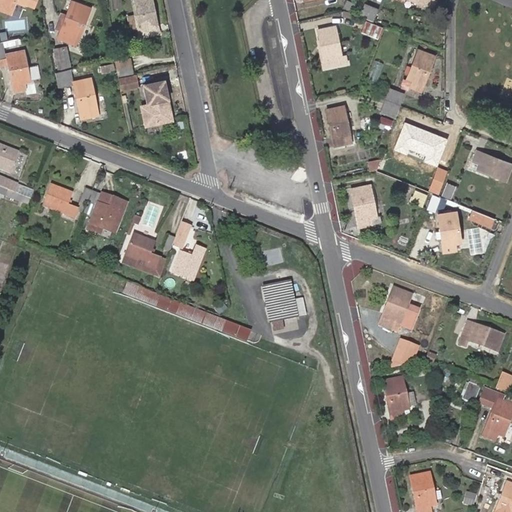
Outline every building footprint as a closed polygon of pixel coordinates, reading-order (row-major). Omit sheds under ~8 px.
[(0,0),(0,14),(3,16),(6,10),(12,12),(16,0),(0,0)] [(132,0),(135,15),(139,31),(140,38),(159,34),(152,0),(132,0)] [(360,6),(347,0),(346,0),(343,7),(356,13),(360,6)] [(60,30),(57,37),(69,41),(72,35),(78,37),(89,8),(71,1),(66,14),(60,30)] [(378,10),(365,5),(360,16),(373,21),(378,10)] [(10,18),(12,12),(6,10),(3,16),(10,18)] [(60,30),(66,14),(61,12),(55,29),(60,30)] [(139,31),(135,15),(128,17),(132,32),(139,31)] [(2,28),(0,28),(0,37),(5,37),(6,41),(12,39),(16,38),(16,36),(19,27),(3,21),(2,28)] [(383,27),(366,21),(362,32),(378,39),(383,27)] [(318,30),(326,66),(336,64),(347,62),(346,55),(341,56),(335,26),(318,30)] [(78,37),(72,35),(69,41),(75,44),(78,37)] [(6,41),(0,42),(0,57),(4,57),(1,46),(13,43),(12,39),(6,41)] [(417,50),(406,78),(412,81),(409,87),(420,91),(434,56),(417,50)] [(7,56),(8,62),(15,90),(26,88),(25,82),(31,81),(24,51),(7,54),(7,56)] [(55,54),(59,72),(68,70),(65,57),(64,52),(55,54)] [(130,58),(115,62),(116,70),(132,66),(130,58)] [(132,66),(116,70),(118,78),(134,75),(132,66)] [(68,70),(59,72),(56,73),(59,88),(71,85),(68,70)] [(121,90),(139,86),(137,74),(134,75),(118,78),(121,90)] [(412,81),(406,78),(403,87),(409,89),(409,87),(412,81)] [(74,82),(82,117),(92,116),(99,114),(97,108),(91,79),(74,82)] [(145,85),(151,116),(157,115),(159,121),(172,118),(164,81),(145,85)] [(389,89),(385,99),(400,105),(404,95),(389,89)] [(400,105),(385,99),(377,96),(376,100),(384,103),(380,112),(395,119),(396,116),(399,109),(400,105)] [(327,110),(335,146),(345,144),(352,142),(351,135),(344,106),(327,110)] [(411,113),(399,109),(396,116),(408,120),(411,113)] [(440,139),(405,126),(400,142),(427,152),(429,147),(436,150),(440,139)] [(19,151),(0,144),(0,167),(11,172),(19,151)] [(434,156),(436,150),(429,147),(427,152),(434,156)] [(477,169),(505,180),(511,164),(477,150),(472,162),(479,164),(477,169)] [(381,157),(380,159),(376,169),(383,172),(388,159),(381,157)] [(376,169),(380,159),(370,162),(372,171),(376,169)] [(437,168),(429,189),(433,191),(437,193),(446,171),(437,168)] [(0,176),(0,185),(16,191),(19,183),(0,176)] [(456,186),(447,183),(442,195),(451,199),(456,186)] [(68,204),(73,192),(52,184),(43,205),(74,217),(77,208),(68,204)] [(16,191),(0,185),(0,192),(21,201),(24,194),(16,191)] [(351,190),(359,227),(372,225),(381,223),(380,216),(376,216),(370,185),(351,190)] [(84,208),(91,191),(85,188),(81,200),(78,206),(81,207),(84,208)] [(416,190),(411,202),(423,207),(428,195),(416,190)] [(101,194),(91,191),(84,208),(83,212),(92,216),(98,202),(101,194)] [(101,194),(98,202),(111,207),(114,197),(101,192),(101,194)] [(31,197),(24,194),(21,201),(29,204),(31,197)] [(128,202),(122,200),(114,197),(111,207),(98,202),(92,216),(87,229),(95,232),(98,226),(110,231),(115,219),(121,222),(128,202)] [(493,219),(482,215),(473,211),(470,218),(479,222),(491,226),(493,219)] [(461,242),(455,212),(438,214),(444,251),(455,249),(454,242),(461,242)] [(135,218),(132,226),(137,228),(141,220),(135,218)] [(121,222),(115,219),(110,231),(116,233),(121,222)] [(140,260),(157,266),(161,258),(150,254),(155,242),(134,234),(123,264),(136,269),(140,260)] [(170,250),(175,238),(169,235),(164,247),(170,250)] [(181,240),(175,238),(170,250),(176,252),(181,240)] [(180,251),(172,272),(193,280),(205,249),(196,246),(193,256),(180,251)] [(263,265),(284,262),(282,247),(261,250),(263,265)] [(166,260),(161,258),(157,266),(163,269),(166,260)] [(157,266),(140,260),(136,269),(154,276),(157,266)] [(249,328),(127,280),(122,292),(244,340),(249,328)] [(282,320),(296,317),(293,301),(288,280),(276,282),(277,286),(273,287),(272,283),(262,285),(270,323),(273,322),(282,320)] [(394,288),(379,324),(391,329),(395,322),(400,324),(412,294),(394,288)] [(302,299),(293,301),(296,317),(306,315),(302,299)] [(282,320),(273,322),(275,331),(284,329),(282,320)] [(468,340),(497,351),(503,335),(467,322),(463,332),(459,344),(466,346),(468,340)] [(418,336),(415,342),(426,347),(429,340),(418,336)] [(410,352),(423,357),(427,349),(414,343),(410,352)] [(428,351),(424,360),(433,364),(436,354),(428,351)] [(511,376),(502,373),(496,388),(508,393),(511,382),(511,376)] [(410,408),(403,377),(384,382),(392,419),(405,416),(404,409),(410,408)] [(474,403),(481,383),(471,379),(463,399),(474,403)] [(498,400),(500,394),(487,389),(481,404),(494,409),(497,400),(498,400)] [(494,409),(483,436),(495,440),(498,434),(504,436),(511,414),(511,405),(498,400),(497,400),(494,409)] [(411,476),(418,511),(431,511),(432,511),(430,505),(437,503),(430,473),(411,476)] [(511,511),(511,483),(506,482),(494,511),(511,511)]
